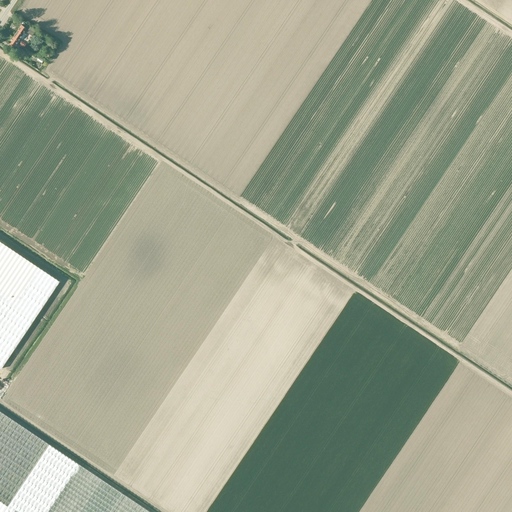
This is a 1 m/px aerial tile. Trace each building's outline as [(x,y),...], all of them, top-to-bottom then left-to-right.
[(22,34),(24,31),(26,28),(21,25),(13,37),(18,41),(22,34)] [(26,28),(24,31),(32,36),(36,30),(28,25),(26,28)] [(14,47),(18,41),(13,37),(8,43),(14,47)] [(0,241),(0,289),(16,300),(0,323),(0,368),(0,369),(59,281),(0,241)] [(0,323),(16,300),(0,289),(0,323)] [(0,511),(150,511),(0,411),(0,511)]
